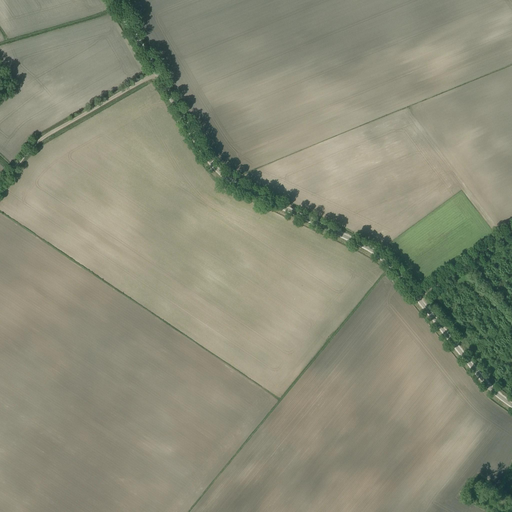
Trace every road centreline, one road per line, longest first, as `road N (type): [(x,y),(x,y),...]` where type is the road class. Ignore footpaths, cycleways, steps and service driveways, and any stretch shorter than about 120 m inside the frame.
road 1 (unclassified): [(511,405),(379,254),(223,173),(156,73)]
road 2 (track): [(156,73),(34,142),(0,185)]
